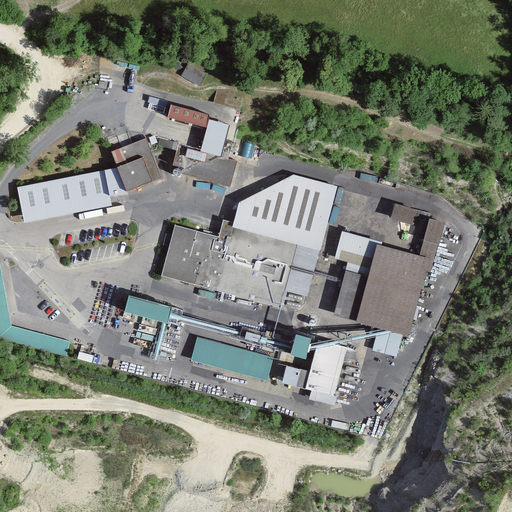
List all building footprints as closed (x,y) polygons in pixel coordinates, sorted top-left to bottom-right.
[(200,85),(208,73),(189,62),(182,74),(200,85)] [(171,169),(230,183),(236,159),(218,155),(227,119),(167,104),(164,116),(203,125),(198,149),(177,144),(171,169)] [(144,141),(110,153),(125,194),(159,182),(144,141)] [(104,173),(16,190),(23,224),(110,207),(104,173)] [(306,297),(336,189),(292,177),(238,204),(232,226),(298,244),(285,291),(306,297)] [(388,216),(409,223),(414,207),(393,201),(388,216)] [(410,220),(423,226),(428,215),(415,209),(410,220)] [(426,216),(419,250),(339,232),(334,257),(345,259),(332,314),(378,325),(372,350),(402,356),(422,269),(432,271),(444,220),(426,216)] [(175,227),(161,278),(280,311),(285,291),(298,244),(232,226),(222,223),(218,239),(175,227)] [(0,264),(0,338),(8,341),(11,340),(66,355),(68,354),(72,340),(11,324),(2,264),(0,264)] [(123,293),(118,309),(163,320),(167,304),(123,293)] [(282,363),(278,381),(310,388),(308,398),(336,404),(338,393),(334,392),(345,345),(306,336),(306,335),(288,331),(283,352),(306,357),(304,368),(282,363)] [(196,335),(190,360),(267,379),(274,355),(196,335)]
